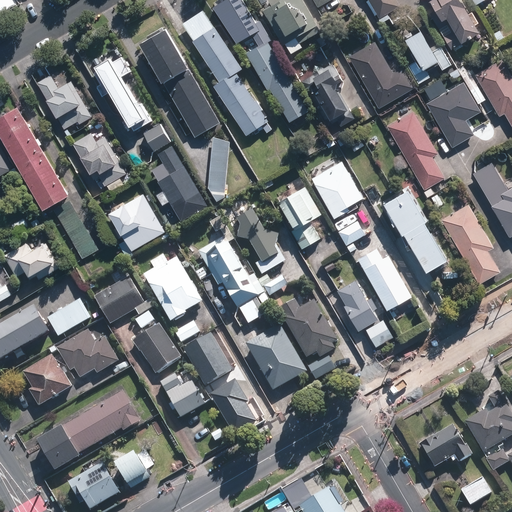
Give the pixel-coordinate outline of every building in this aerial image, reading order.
[(217,0),(216,1),(239,41),(261,29),(243,0),(217,0)] [(320,32),(301,0),(269,0),(268,1),(271,6),(262,11),(283,46),(285,45),(291,55),(302,49),(300,44),(320,32)] [(368,0),(378,17),(399,5),(396,0),(368,0)] [(477,31),(459,0),(428,0),(434,9),(429,12),(438,28),(448,22),(452,30),(443,35),(451,48),(454,46),(455,49),(462,45),(461,42),(463,41),(462,39),(477,31)] [(268,122),(237,74),(242,70),(203,11),(182,25),(220,83),(213,87),(246,137),(261,126),(266,133),(272,129),(268,122)] [(195,138),(221,123),(166,30),(140,45),(195,138)] [(267,43),(260,31),(252,35),(259,48),(247,55),(268,93),(271,91),(291,125),(309,115),(268,43),(267,43)] [(420,33),(405,41),(422,72),(437,63),(420,33)] [(376,43),(349,57),(379,109),(415,89),(403,68),(393,74),(376,43)] [(94,69),(127,128),(130,127),(133,131),(150,121),(141,105),(137,107),(120,76),(128,71),(122,59),(111,65),(109,61),(94,69)] [(511,78),(502,60),(475,75),(498,117),(504,114),(511,128),(511,78)] [(334,65),(301,82),(324,125),(348,112),(337,91),(335,87),(343,82),(334,65)] [(52,76),(37,83),(63,130),(78,121),(80,124),(93,117),(73,81),(59,89),(52,76)] [(464,83),(426,104),(452,149),(474,136),(466,121),(481,112),(464,83)] [(18,108),(0,118),(0,136),(44,211),(69,197),(18,108)] [(389,125),(424,188),(443,178),(432,158),(437,155),(413,111),(389,125)] [(145,137),(153,151),(171,141),(163,127),(145,137)] [(92,133),(73,144),(91,175),(97,172),(105,186),(127,174),(106,137),(97,142),(92,133)] [(230,141),(213,137),(208,189),(216,202),(226,197),(230,141)] [(181,221),(207,206),(174,147),(158,156),(162,163),(151,170),(181,221)] [(0,177),(12,171),(0,150),(0,177)] [(342,162),(311,179),(334,220),(357,208),(355,203),(362,200),(342,162)] [(491,163),(473,174),(488,201),(488,202),(508,238),(511,235),(511,188),(507,191),(491,163)] [(306,187),(278,203),(293,230),(321,214),(306,187)] [(408,192),(383,206),(424,276),(446,263),(424,224),(426,222),(408,192)] [(165,233),(144,195),(123,206),(133,223),(119,231),(131,251),(165,233)] [(54,208),(82,258),(98,249),(70,199),(54,208)] [(470,205),(441,220),(476,285),(500,272),(488,251),(493,248),(470,205)] [(253,210),(236,219),(240,227),(238,238),(249,241),(262,264),(279,254),(275,250),(279,236),(265,232),(253,210)] [(365,235),(357,221),(338,232),(346,246),(365,235)] [(312,222),(292,232),(302,250),(321,239),(312,222)] [(225,236),(197,252),(218,287),(222,284),(237,310),(258,298),(265,294),(254,275),(249,278),(245,270),(225,236)] [(44,245),(31,253),(27,244),(5,255),(15,276),(25,271),(29,278),(55,263),(44,245)] [(357,261),(386,312),(412,297),(388,255),(382,259),(377,249),(357,261)] [(177,257),(144,276),(171,324),(187,315),(186,313),(203,304),(196,292),(177,257)] [(282,277),(264,287),(270,298),(289,287),(282,277)] [(129,279),(95,298),(110,325),(144,306),(129,279)] [(357,331),(378,320),(355,281),(338,291),(346,305),(343,307),(357,331)] [(0,301),(12,295),(6,284),(0,287),(0,301)] [(259,299),(264,308),(271,304),(265,295),(259,299)] [(59,336),(91,318),(81,300),(49,318),(59,336)] [(239,310),(248,325),(266,314),(257,300),(239,310)] [(295,301),(278,310),(306,360),(317,354),(320,359),(336,350),(333,345),(338,342),(315,302),(300,310),(295,301)] [(0,328),(0,361),(49,334),(35,309),(0,328)] [(156,318),(151,311),(136,321),(141,329),(156,318)] [(394,338),(384,320),(365,330),(375,348),(394,338)] [(194,322),(175,332),(182,344),(201,334),(194,322)] [(159,325),(133,342),(155,374),(181,357),(159,325)] [(273,393),(307,373),(278,325),(245,345),(273,393)] [(87,331),(56,349),(70,371),(74,369),(80,379),(94,371),(96,376),(119,362),(105,338),(95,344),(87,331)] [(205,384),(232,369),(211,332),(184,347),(205,384)] [(71,387),(52,356),(23,374),(32,389),(28,391),(38,408),(71,387)] [(309,368),(316,381),(334,371),(327,358),(309,368)] [(511,373),(502,379),(511,396),(511,373)] [(248,400),(235,378),(210,393),(233,432),(256,420),(245,402),(248,400)] [(181,419),(205,405),(192,382),(181,388),(179,386),(166,394),(181,419)] [(140,422),(123,392),(37,442),(55,473),(81,458),(79,455),(123,430),(124,432),(140,422)] [(511,433),(495,404),(461,424),(480,456),(511,436),(511,433)] [(449,429),(416,449),(431,472),(463,453),(449,429)] [(511,452),(499,460),(511,481),(511,452)] [(134,454),(115,465),(126,485),(146,473),(134,454)] [(120,494),(103,464),(68,484),(81,505),(85,503),(90,511),(120,494)] [(474,478),(455,490),(464,505),(484,494),(474,478)] [(342,511),(328,487),(298,505),(302,511),(342,511)]
